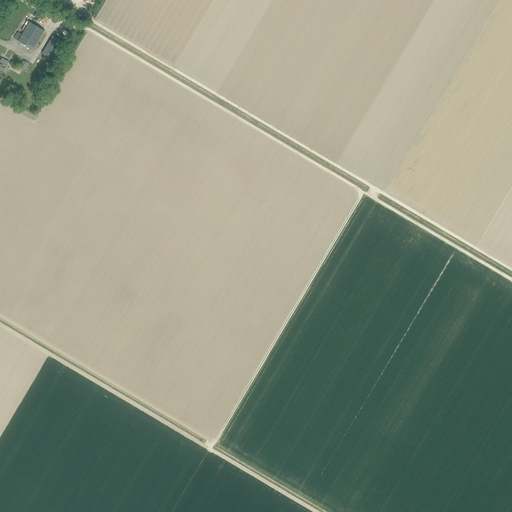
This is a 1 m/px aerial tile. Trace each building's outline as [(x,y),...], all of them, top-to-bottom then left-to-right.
[(36,11),(33,14),(39,19),(42,15),(36,11)] [(30,22),(19,41),(33,50),(44,31),(30,22)] [(53,59),(63,42),(52,36),(42,53),(53,59)] [(0,68),(2,65),(6,67),(9,62),(5,59),(5,60),(2,58),(0,60),(0,68)] [(23,60),(19,67),(25,70),(29,63),(23,60)]
